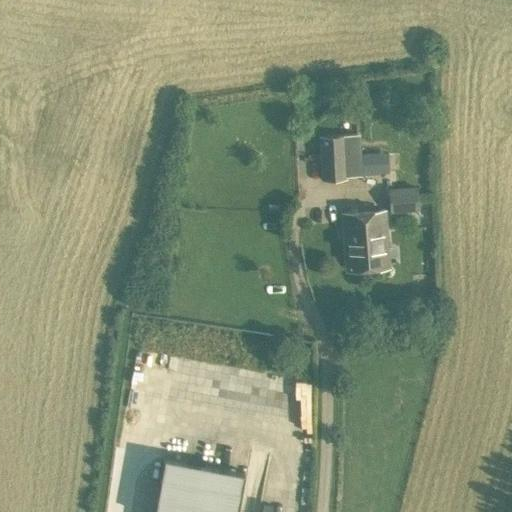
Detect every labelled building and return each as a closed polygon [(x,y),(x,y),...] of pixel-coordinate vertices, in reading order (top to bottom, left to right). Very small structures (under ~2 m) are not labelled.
[(343,134),(320,135),(322,178),(345,177),(361,176),(359,133),(343,134)] [(388,169),(387,153),(362,154),(363,171),(388,169)] [(418,209),(416,187),(389,189),(391,211),(418,209)] [(383,210),(343,213),(347,269),(387,266),(383,210)] [(163,456),(152,511),(236,511),(244,471),(163,456)]
